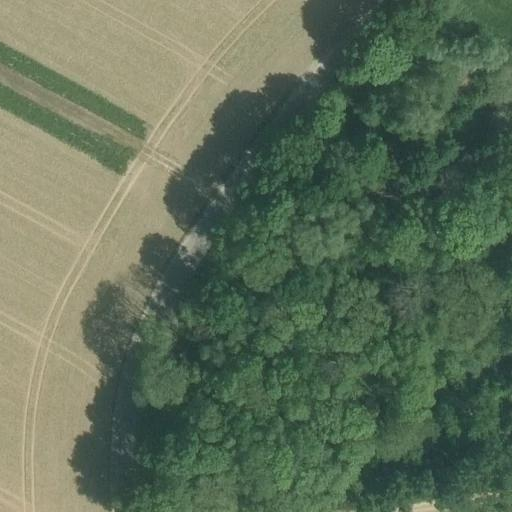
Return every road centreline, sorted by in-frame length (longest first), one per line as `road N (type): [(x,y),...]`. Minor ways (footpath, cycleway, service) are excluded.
road 1 (unclassified): [(128,511),(127,405),(159,293),(275,126),(396,0)]
road 2 (track): [(225,199),(0,69)]
road 3 (track): [(332,511),(511,488)]
